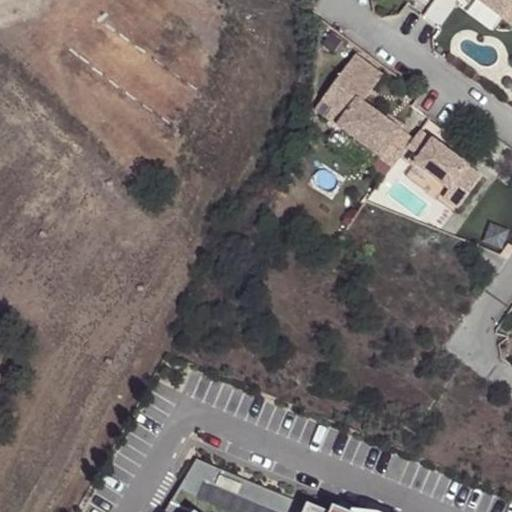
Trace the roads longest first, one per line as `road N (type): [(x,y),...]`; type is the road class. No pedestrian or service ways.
road 1 (residential): [(511,133),(328,0)]
road 2 (residential): [(511,384),(476,346),(511,283)]
